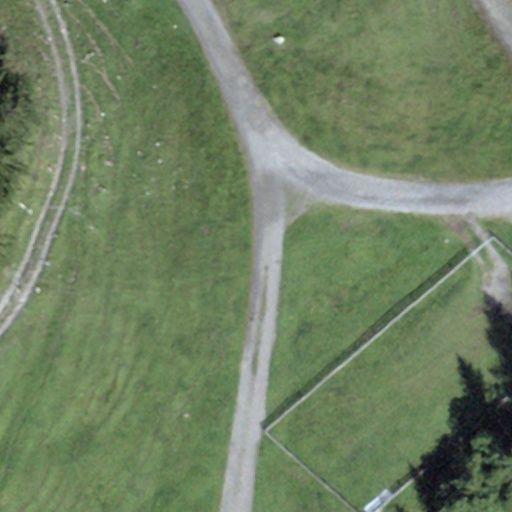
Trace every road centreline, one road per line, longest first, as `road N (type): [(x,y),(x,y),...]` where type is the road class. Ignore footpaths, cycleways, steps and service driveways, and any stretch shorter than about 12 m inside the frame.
road 1 (track): [(190,0),(260,141),(290,164),(402,198),(511,203)]
road 2 (track): [(260,141),(267,222),(236,511)]
road 3 (track): [(0,314),(21,286),(66,144),(68,81),(43,0)]
